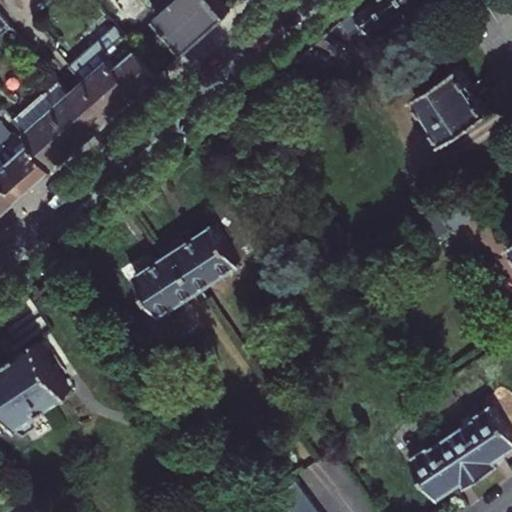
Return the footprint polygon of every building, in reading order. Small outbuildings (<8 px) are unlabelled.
[(157,16),(187,50),(231,11),(221,0),(174,0),(175,0),(157,16)] [(378,26),(418,0),(371,0),(361,7),(369,20),(375,28),(378,26)] [(361,6),(343,18),(352,32),(369,20),(361,7),(361,6)] [(0,40),(13,29),(0,14),(0,40)] [(124,35),(115,25),(68,64),(78,75),(104,52),(124,35)] [(124,35),(104,52),(140,91),(158,75),(124,35)] [(78,75),(83,80),(113,115),(140,91),(104,52),(78,75)] [(403,91),(415,82),(396,56),(373,74),(372,75),(388,97),(401,88),(403,91)] [(464,63),(420,91),(448,136),(492,108),(464,63)] [(19,128),(65,87),(59,80),(13,120),(19,128)] [(83,80),(76,86),(107,121),(113,115),(83,80)] [(107,121),(76,86),(69,91),(101,127),(107,121)] [(69,91),(65,87),(19,128),(23,132),(69,91)] [(69,91),(23,132),(54,167),(101,127),(69,91)] [(0,137),(13,132),(4,113),(0,115),(0,137)] [(7,139),(3,142),(38,182),(54,167),(23,132),(10,143),(7,139)] [(0,147),(2,150),(0,151),(0,171),(22,196),(38,182),(3,142),(0,144),(0,147)] [(0,211),(2,213),(22,196),(0,171),(0,211)] [(463,179),(449,188),(468,216),(481,207),(472,192),(463,179)] [(435,197),(453,225),(468,216),(449,188),(435,197)] [(440,233),(453,225),(435,197),(423,206),(431,219),(440,233)] [(167,245),(172,253),(178,263),(192,254),(211,282),(247,258),(222,220),(192,239),(187,233),(167,245)] [(167,310),(211,282),(192,254),(178,263),(172,253),(142,271),(167,310)] [(45,336),(0,364),(0,378),(26,418),(36,424),(47,417),(48,404),(77,386),(45,336)] [(452,423),(451,423),(482,469),(483,468),(496,459),(492,452),(511,438),(511,427),(491,396),(452,423)] [(469,478),(482,469),(451,423),(411,450),(437,488),(463,471),(469,478)] [(281,488),(298,511),(334,511),(305,470),(281,488)]
